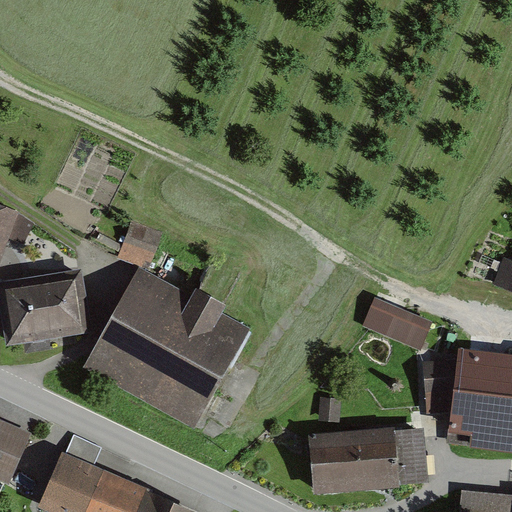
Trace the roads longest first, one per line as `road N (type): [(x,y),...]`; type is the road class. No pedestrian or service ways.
road 1 (track): [(0,75),(288,216),(354,269),(413,298),(457,317),(511,324)]
road 2 (unclassified): [(0,378),(284,511)]
road 3 (track): [(394,511),(474,479),(511,478)]
